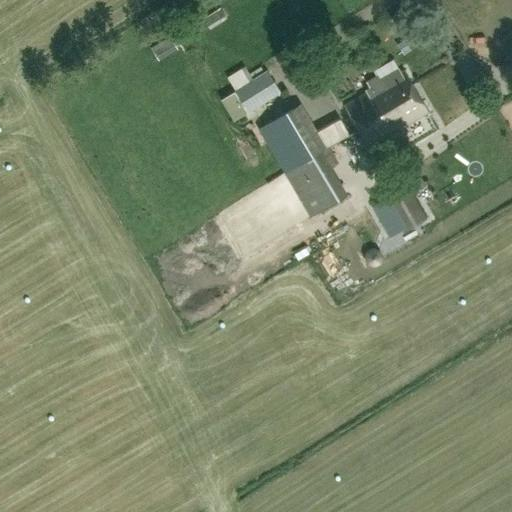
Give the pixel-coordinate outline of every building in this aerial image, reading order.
[(389,98),(413,84),(405,70),(344,105),(358,130),(395,109),(389,98)] [(249,113),(254,109),(281,93),(267,71),(235,90),(249,113)] [(395,109),(358,130),(369,147),(429,112),(413,84),(389,98),(395,109)] [(285,172),(320,152),(294,107),(259,128),(285,172)] [(320,152),(285,172),(285,173),(275,179),(292,208),(302,202),(310,215),(345,195),(320,152)] [(406,229),(423,219),(405,188),(388,198),(406,229)]
